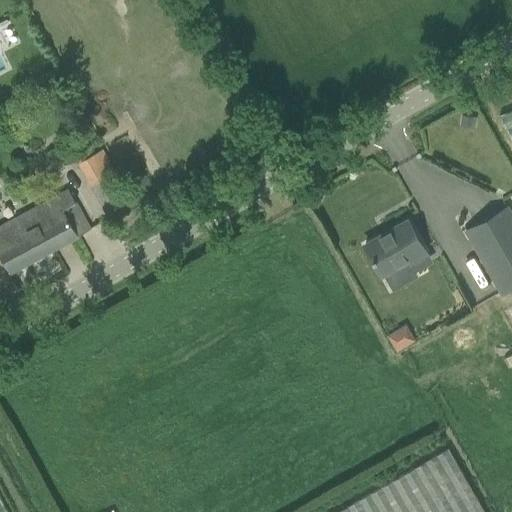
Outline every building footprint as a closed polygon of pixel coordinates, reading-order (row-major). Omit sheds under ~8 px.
[(511,110),(499,117),(511,139),(511,110)] [(471,127),(473,117),(462,115),(460,126),(471,127)] [(77,161),(91,187),(117,173),(103,147),(77,161)] [(78,236),(91,229),(69,190),(0,227),(0,255),(10,273),(78,236)] [(501,296),(511,289),(511,212),(508,205),(464,231),(501,296)] [(407,223),(364,247),(381,277),(406,263),(408,267),(426,256),(407,223)] [(397,352),(416,340),(406,324),(387,336),(397,352)] [(484,511),(446,448),(413,467),(334,511),(484,511)] [(8,511),(0,496),(0,511),(8,511)]
